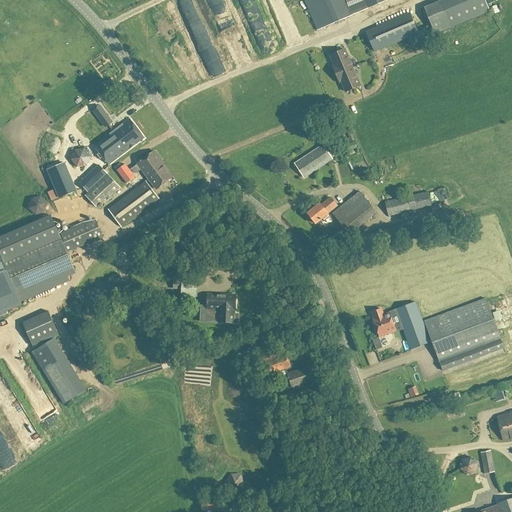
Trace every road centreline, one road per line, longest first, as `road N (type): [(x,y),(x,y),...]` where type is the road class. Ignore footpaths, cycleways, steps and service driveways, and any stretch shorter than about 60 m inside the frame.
road 1 (tertiary): [(432,511),(357,380),(335,309),(306,254),(195,150),(75,0)]
road 2 (unknown): [(406,0),(218,77),(167,111)]
